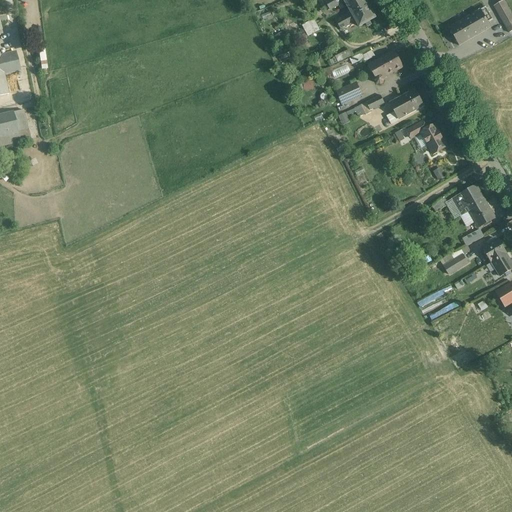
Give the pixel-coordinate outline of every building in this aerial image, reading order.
[(345,2),(343,0),(328,0),(325,2),(327,6),(330,10),(345,2)] [(361,0),(348,7),(351,13),(353,17),(369,8),(367,3),(370,1),(370,0),(361,0)] [(511,21),(511,16),(503,1),(494,6),(505,26),(511,21)] [(369,8),(353,17),(356,21),(359,27),(366,24),(368,27),(371,25),(369,22),(375,18),(369,8)] [(480,10),(449,28),(459,46),(491,28),(480,10)] [(351,13),(336,21),(338,25),(340,30),(356,21),(353,17),(351,13)] [(314,19),(302,26),(305,32),(317,25),(314,19)] [(317,25),(305,32),(308,37),(320,31),(317,25)] [(41,48),(36,49),(40,69),(45,68),(41,48)] [(394,51),(369,65),(376,79),(376,81),(377,84),(380,85),(383,83),(384,80),(383,79),(403,67),(394,51)] [(0,56),(0,58),(4,74),(20,70),(16,53),(0,56)] [(0,96),(9,94),(4,74),(0,58),(0,96)] [(335,78),(351,71),(347,64),(332,71),(335,78)] [(357,83),(346,88),(351,101),(362,96),(357,83)] [(351,101),(346,88),(337,92),(342,105),(351,101)] [(415,90),(390,103),(395,113),(399,120),(424,106),(415,90)] [(381,96),(366,103),(370,111),(374,109),(375,110),(380,108),(379,107),(384,104),(381,96)] [(358,106),(354,110),(360,115),(363,111),(358,106)] [(23,110),(13,113),(21,142),(30,140),(23,110)] [(342,123),(349,120),(346,112),(338,115),(342,123)] [(13,113),(0,115),(0,147),(21,142),(13,113)] [(395,113),(389,115),(388,118),(391,124),(399,120),(395,113)] [(423,123),(407,131),(411,139),(421,133),(427,129),(423,123)] [(427,129),(421,133),(429,147),(429,150),(431,153),(433,154),(446,147),(434,125),(427,129)] [(396,133),(400,141),(405,138),(401,130),(396,133)] [(442,172),(435,176),(438,181),(445,177),(442,172)] [(476,186),(459,196),(467,209),(463,211),(465,214),(469,212),(485,202),(476,186)] [(444,198),(432,207),(436,213),(448,205),(444,198)] [(485,202),(469,212),(478,229),(495,219),(485,202)] [(479,230),(463,239),(467,246),(483,237),(479,230)] [(506,254),(498,240),(482,249),(491,263),(506,254)] [(511,263),(506,254),(491,263),(500,277),(511,269),(511,263)] [(463,255),(453,261),(458,269),(468,263),(463,255)] [(428,256),(422,260),(424,265),(431,261),(428,256)] [(453,261),(444,267),(449,275),(458,269),(453,261)] [(511,282),(496,292),(505,306),(511,301),(511,282)] [(485,302),(474,307),(476,313),(487,308),(485,302)] [(436,324),(445,340),(457,334),(448,318),(436,324)] [(457,369),(473,359),(466,348),(450,359),(457,369)]
